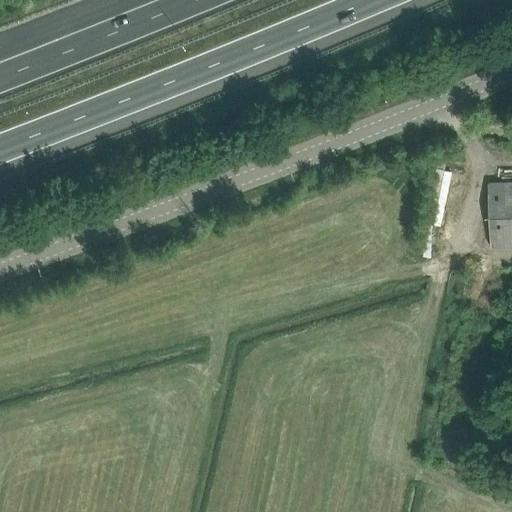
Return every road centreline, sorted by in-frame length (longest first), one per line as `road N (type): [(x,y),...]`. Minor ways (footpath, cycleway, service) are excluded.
road 1 (tertiary): [(0,267),(511,72)]
road 2 (motorway): [(0,149),(376,0)]
road 3 (motorway): [(191,0),(0,76)]
